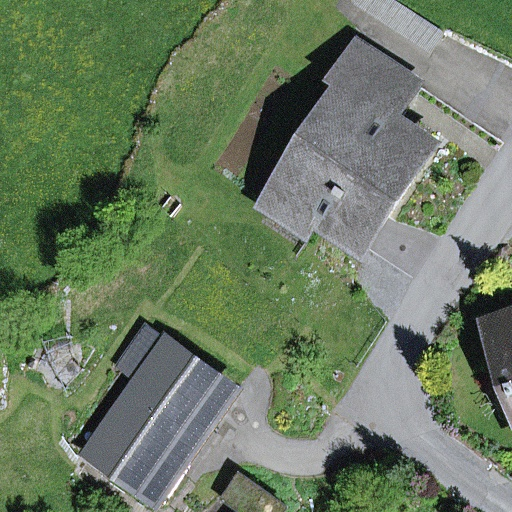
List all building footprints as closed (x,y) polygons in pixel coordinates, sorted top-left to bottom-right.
[(433,52),(443,35),(387,0),(354,0),(354,1),(433,52)] [(322,221),(366,249),(434,146),(399,123),(375,108),(397,74),(359,50),(336,85),(347,92),(280,194),(322,221)] [(375,108),(399,123),(421,90),(397,74),(375,108)] [(312,238),(322,221),(280,194),(269,210),(312,238)] [(511,317),(493,324),(511,376),(511,317)] [(94,452),(160,498),(236,392),(149,331),(124,366),(145,381),(94,452)] [(229,499),(247,511),(286,511),(288,510),(243,478),(229,499)]
